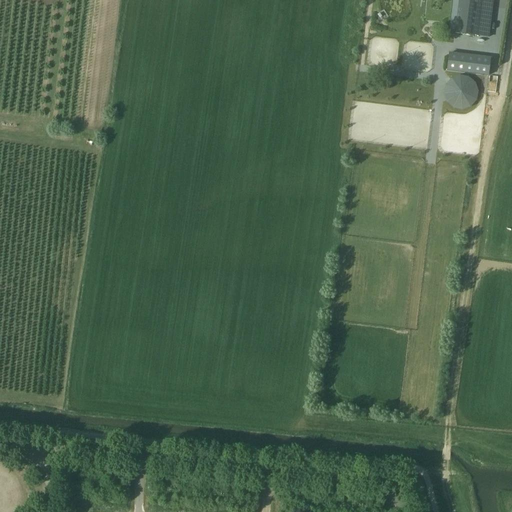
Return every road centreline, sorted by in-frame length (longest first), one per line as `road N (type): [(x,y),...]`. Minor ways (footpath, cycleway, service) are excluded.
road 1 (track): [(455,511),(444,466),(511,26)]
road 2 (track): [(403,511),(397,497),(371,482),(31,448)]
